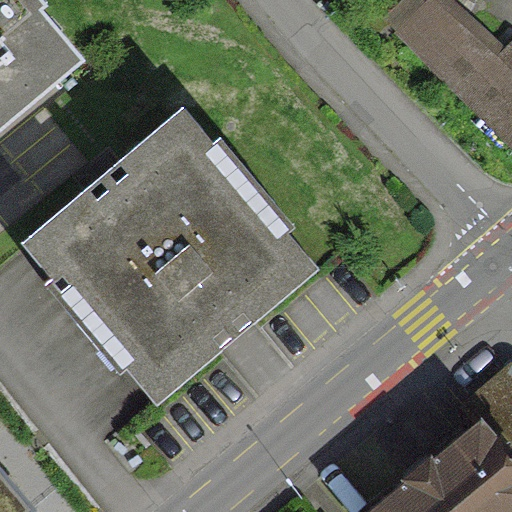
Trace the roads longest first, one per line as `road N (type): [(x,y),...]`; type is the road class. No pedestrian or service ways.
road 1 (residential): [(511,243),(195,511)]
road 2 (residential): [(511,240),(278,0)]
